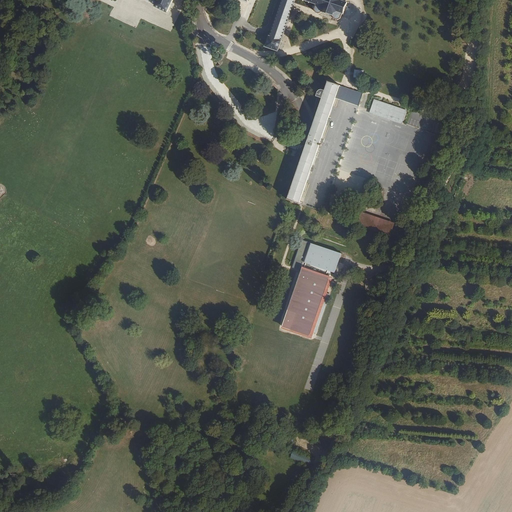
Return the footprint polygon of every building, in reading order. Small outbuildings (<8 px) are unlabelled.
[(143,0),(155,6),(154,9),(165,14),(171,0),(143,0)] [(281,0),(271,28),(271,29),(264,47),(274,51),(277,52),(294,4),(295,4),(296,0),(297,0),(315,7),(313,11),(314,15),(320,17),(320,14),(331,18),(333,21),(337,23),(340,22),(342,18),(344,18),(348,6),(347,5),(348,2),(347,0),(281,0)] [(239,10),(245,12),(247,6),(241,4),(239,10)] [(337,94),(339,88),(327,83),(323,93),(322,97),(321,99),(298,159),(283,200),(295,204),(297,198),(319,140),(335,100),(337,94)] [(349,92),(339,88),(337,94),(335,100),(344,103),(357,109),(362,96),(349,92)] [(396,112),(372,103),(368,113),(392,122),(396,112)] [(391,227),(352,213),(348,222),(376,232),(387,236),(391,227)] [(330,270),(337,250),(298,237),(288,263),(297,266),(298,267),(298,266),(299,266),(302,268),(304,262),(326,270),(326,269),(330,270)] [(302,268),(299,266),(298,266),(298,267),(297,272),(293,283),(291,283),(281,315),(282,315),(279,324),(280,324),(305,334),(306,332),(307,329),(310,331),(325,290),(321,289),(326,275),(324,274),(326,270),(304,262),(302,268)] [(313,458),(293,451),(290,459),(310,466),(313,458)]
